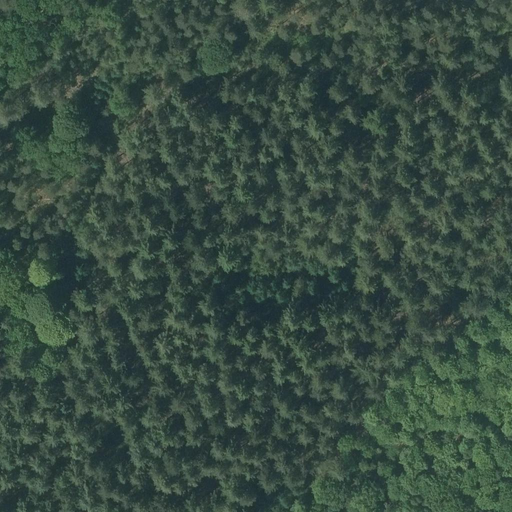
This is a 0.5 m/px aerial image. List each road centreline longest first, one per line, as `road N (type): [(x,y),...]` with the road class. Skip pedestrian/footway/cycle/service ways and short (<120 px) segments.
road 1 (track): [(511,273),(234,511)]
road 2 (track): [(0,156),(69,105),(127,0)]
road 3 (track): [(511,499),(363,401)]
